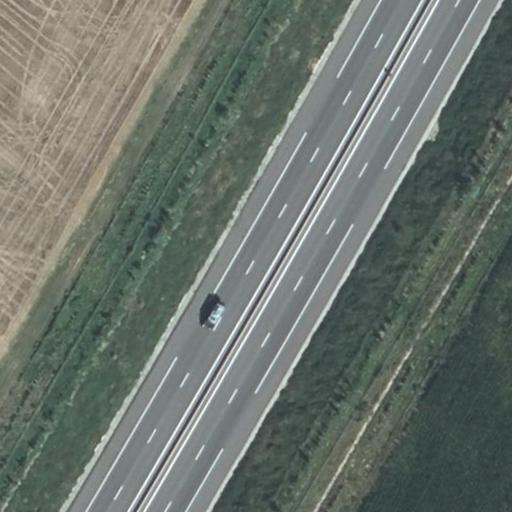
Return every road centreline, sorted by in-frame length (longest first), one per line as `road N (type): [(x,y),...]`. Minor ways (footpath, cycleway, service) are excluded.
road 1 (motorway): [(163,511),(457,0)]
road 2 (motorway): [(398,0),(106,511)]
road 3 (track): [(264,0),(0,445)]
